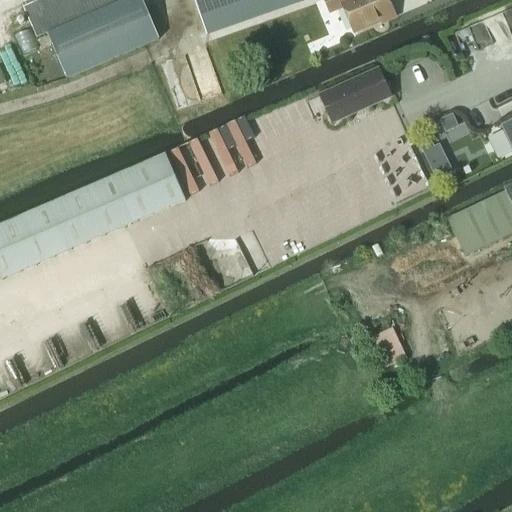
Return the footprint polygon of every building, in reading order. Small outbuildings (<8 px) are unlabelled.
[(158,40),(141,0),(41,0),(23,8),(36,39),(46,34),(66,80),(158,40)] [(195,0),(204,23),(208,36),(293,6),(307,1),(308,0),(195,0)] [(393,17),(386,0),(322,0),(329,14),(342,8),(353,34),(393,17)] [(331,125),(390,99),(378,71),(319,98),(331,125)] [(457,128),(451,115),(438,121),(444,134),(457,128)] [(165,157),(0,228),(0,278),(1,282),(185,203),(165,157)] [(511,188),(503,193),(504,194),(447,221),(447,222),(465,259),(511,236),(511,188)]
